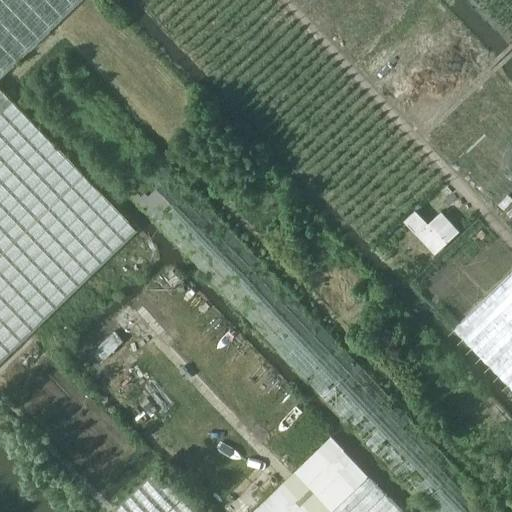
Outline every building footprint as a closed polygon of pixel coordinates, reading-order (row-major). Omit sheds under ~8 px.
[(0,0),(0,359),(98,264),(136,228),(0,88),(0,75),(50,28),(23,0),(0,0)] [(23,0),(50,28),(78,0),(23,0)] [(502,511),(192,187),(163,156),(162,157),(93,84),(59,116),(128,189),(127,190),(157,220),(436,511),(502,511)] [(439,249),(463,228),(445,207),(421,229),(439,249)] [(511,272),(455,327),(511,385),(511,272)] [(111,511),(202,511),(159,467),(111,511)] [(403,511),(368,474),(328,511),(403,511)]
